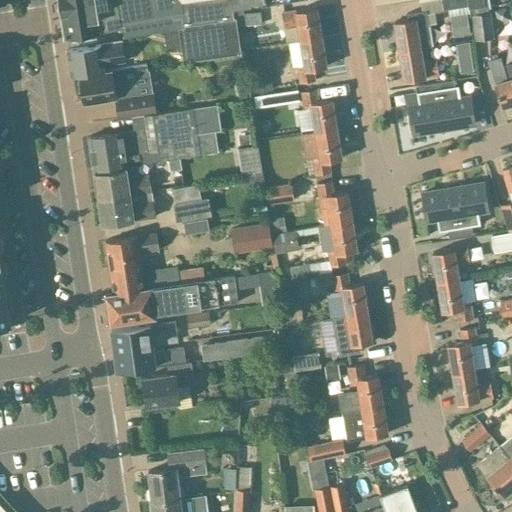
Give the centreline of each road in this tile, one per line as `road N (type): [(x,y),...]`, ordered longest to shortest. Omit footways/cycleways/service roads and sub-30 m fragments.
road 1 (residential): [(465,511),(421,431),(393,273),(398,239),(376,172)]
road 2 (tertiary): [(94,352),(42,23)]
road 3 (tertiary): [(6,30),(57,357)]
road 4 (residential): [(376,172),(349,0)]
road 5 (tertiary): [(118,511),(94,352)]
road 6 (tertiary): [(57,357),(80,511)]
road 7 (residential): [(376,172),(511,142)]
